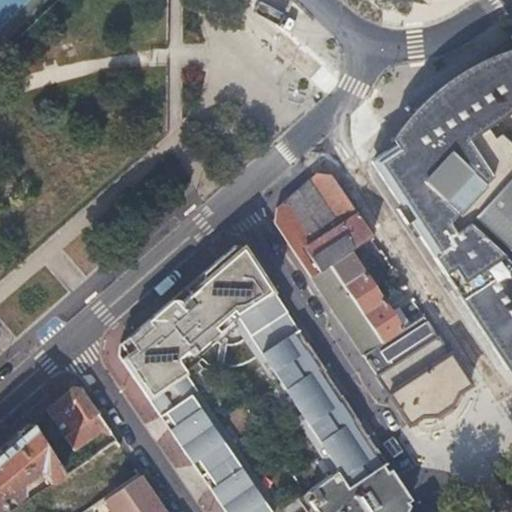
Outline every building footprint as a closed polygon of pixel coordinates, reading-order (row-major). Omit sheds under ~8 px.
[(511,45),(459,72),(466,73),(473,69),(492,60),(511,49),(511,45)] [(511,49),(492,60),(511,90),(511,49)] [(473,69),(466,73),(477,75),(511,127),(511,90),(492,60),(473,69)] [(458,79),(466,73),(459,72),(434,93),(416,114),(419,111),(423,107),(430,100),(435,95),(441,90),(450,84),(458,79)] [(511,127),(477,75),(466,73),(458,79),(450,84),(441,90),(435,95),(430,100),(423,107),(419,111),(416,114),(424,124),(400,141),(382,153),(411,198),(409,200),(418,215),(424,224),(470,193),(486,217),(495,231),(508,249),(505,251),(453,286),(503,362),(504,362),(511,356),(511,127)] [(424,124),(416,114),(395,133),(400,141),(424,124)] [(411,198),(382,153),(374,158),(404,203),(409,200),(411,198)] [(275,222),(311,276),(329,264),(346,252),(372,235),(332,174),(316,171),(305,181),(309,186),(312,184),(340,224),(313,241),(285,199),(276,207),(275,222)] [(305,181),(285,199),(313,241),(340,224),(312,184),(309,186),(305,181)] [(428,230),(420,236),(453,286),(505,251),(508,249),(495,231),(486,217),(470,193),(424,224),(428,230)] [(418,215),(409,220),(415,229),(424,224),(418,215)] [(424,224),(415,229),(420,236),(428,230),(424,224)] [(272,290),(239,240),(187,287),(120,342),(119,355),(149,399),(187,374),(179,364),(231,319),(272,290)] [(329,264),(380,343),(400,330),(399,328),(389,313),(362,272),(360,273),(346,252),(329,264)] [(363,354),(364,353),(380,343),(329,264),(311,276),(363,354)] [(399,296),(408,290),(401,280),(393,285),(399,296)] [(272,290),(231,319),(335,471),(347,487),(384,460),(293,322),(272,290)] [(389,313),(399,328),(403,325),(393,310),(389,313)] [(377,375),(409,424),(422,416),(435,416),(438,421),(446,415),(455,410),(452,405),(457,393),(469,385),(437,335),(436,336),(423,315),(400,330),(380,343),(364,353),(378,374),(377,375)] [(225,511),(275,511),(279,510),(187,374),(150,400),(225,511)] [(61,395),(44,409),(72,449),(81,462),(115,439),(80,387),(71,386),(61,395)] [(62,475),(27,424),(0,447),(0,511),(5,507),(0,502),(6,496),(12,501),(21,493),(20,484),(38,469),(44,472),(51,483),(62,475)] [(406,502),(410,499),(385,461),(381,464),(406,502)] [(404,511),(408,505),(406,502),(381,464),(347,487),(346,488),(335,471),(313,486),(319,494),(309,500),(316,511),(404,511)] [(165,511),(138,473),(114,490),(109,493),(101,498),(110,511),(165,511)]
